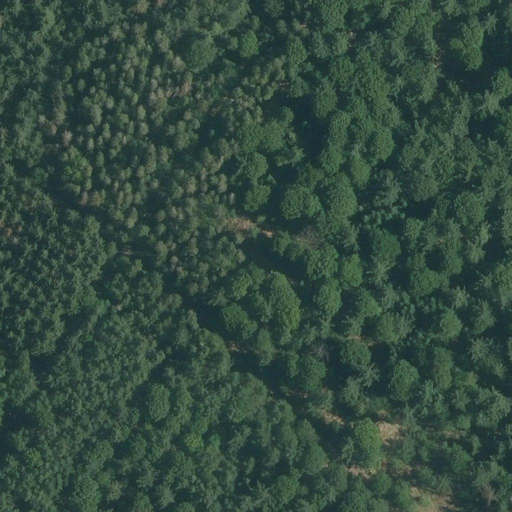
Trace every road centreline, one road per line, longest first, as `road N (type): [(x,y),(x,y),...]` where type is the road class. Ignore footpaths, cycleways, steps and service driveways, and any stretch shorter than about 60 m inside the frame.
road 1 (track): [(387,511),(127,258)]
road 2 (track): [(127,258),(294,0)]
road 3 (track): [(0,454),(127,258)]
road 4 (track): [(127,258),(0,169)]
